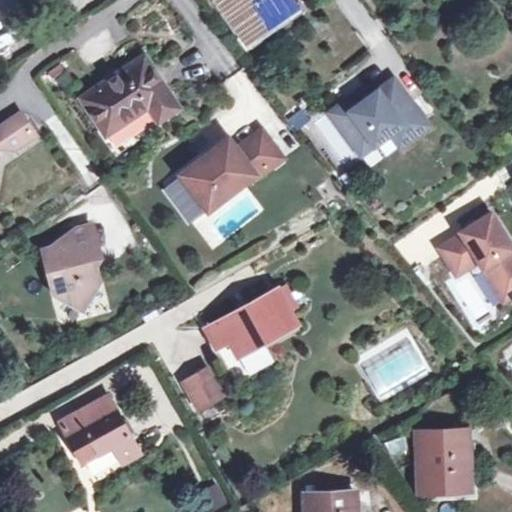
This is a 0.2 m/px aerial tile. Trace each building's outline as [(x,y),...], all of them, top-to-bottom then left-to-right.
[(217,0),(247,41),(252,48),(304,10),(298,1),(294,4),(291,0),(217,0)] [(110,82),(108,79),(81,97),(105,133),(148,104),(158,119),(177,106),(144,56),(116,74),(118,77),(110,82)] [(389,66),(322,111),(370,181),(438,133),(389,66)] [(118,77),(116,74),(108,79),(110,82),(118,77)] [(0,123),(0,146),(13,148),(36,133),(20,110),(0,123)] [(204,208),(253,174),(255,176),(281,158),(261,128),(235,147),(228,136),(180,172),(204,208)] [(493,184),(488,176),(478,183),(483,191),(493,184)] [(439,247),(456,274),(479,260),(484,268),(488,265),(508,296),(511,294),(511,245),(491,212),(460,231),(462,233),(439,247)] [(91,224),(74,228),(56,241),(57,246),(44,250),(56,293),(82,309),(99,281),(92,259),(100,257),(91,224)] [(504,300),(508,296),(488,265),(484,268),(504,300)] [(287,283),(266,294),(285,329),(296,323),(290,311),(300,306),(287,283)] [(285,329),(266,294),(206,327),(216,347),(229,340),(238,355),(285,329)] [(195,412),(226,399),(212,365),(181,378),(195,412)] [(92,410),(89,405),(60,421),(82,461),(112,444),(122,461),(139,452),(108,394),(99,399),(102,404),(92,410)] [(99,399),(89,405),(92,410),(102,404),(99,399)] [(468,488),(466,430),(418,432),(420,489),(468,488)] [(355,511),(355,490),(306,492),(307,511),(355,511)]
